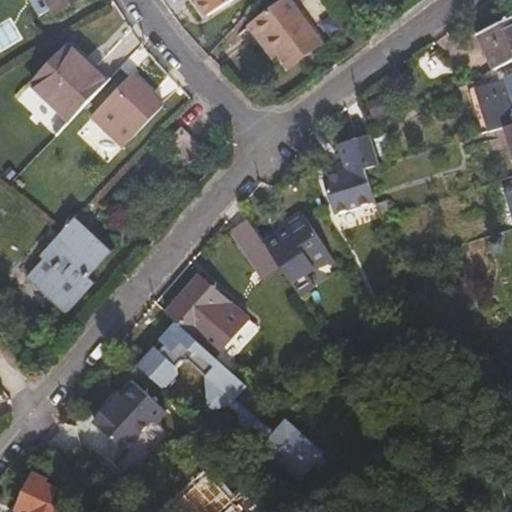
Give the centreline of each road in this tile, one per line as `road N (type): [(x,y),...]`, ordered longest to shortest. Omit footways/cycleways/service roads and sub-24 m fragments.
road 1 (residential): [(268,136),(0,452)]
road 2 (residential): [(456,0),(268,136)]
road 3 (residential): [(142,0),(166,38),(268,136)]
